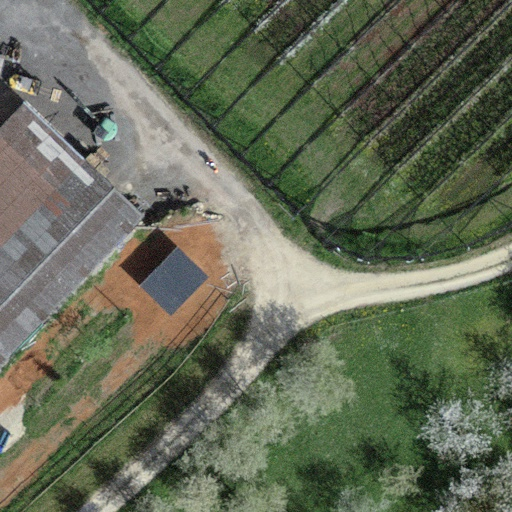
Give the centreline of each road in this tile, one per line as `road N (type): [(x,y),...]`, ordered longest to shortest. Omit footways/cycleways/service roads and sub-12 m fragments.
road 1 (track): [(53,0),(248,217),(285,289),(243,366),(203,413),(93,511)]
road 2 (track): [(511,251),(384,289),(285,289)]
